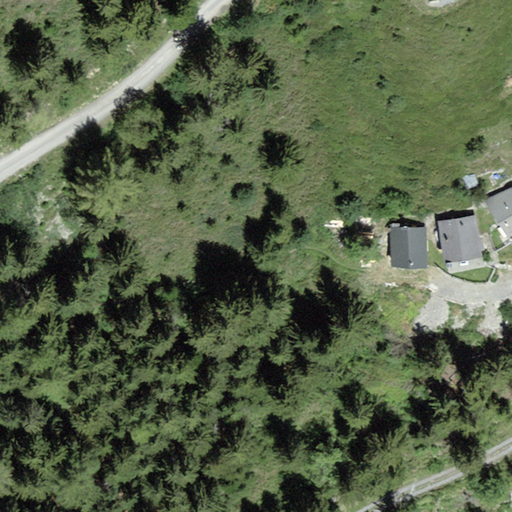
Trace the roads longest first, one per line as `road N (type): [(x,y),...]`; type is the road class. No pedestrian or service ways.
road 1 (unclassified): [(225,0),(159,66),(0,169)]
road 2 (track): [(371,511),(511,442)]
